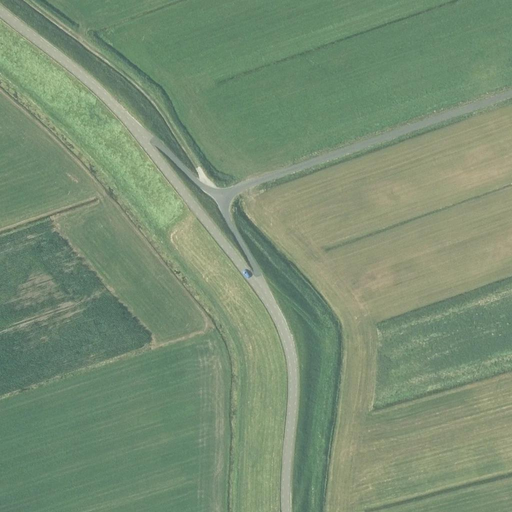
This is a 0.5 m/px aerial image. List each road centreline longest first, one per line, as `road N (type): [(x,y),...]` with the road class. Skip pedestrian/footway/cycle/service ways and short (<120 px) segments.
road 1 (unclassified): [(220,198),(511,94)]
road 2 (tertiary): [(282,511),(289,366),(258,293)]
road 3 (tertiary): [(258,293),(134,131)]
road 4 (tertiary): [(134,131),(0,12)]
